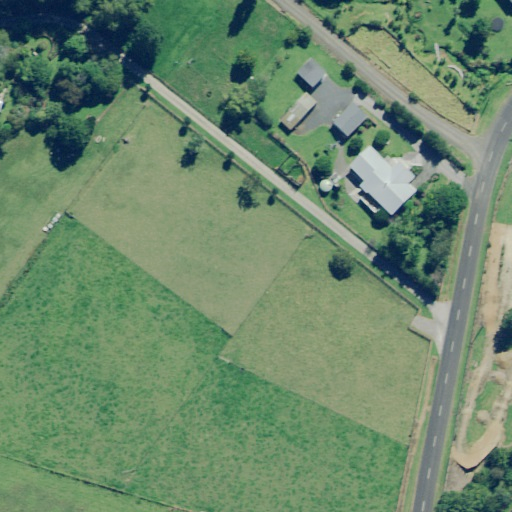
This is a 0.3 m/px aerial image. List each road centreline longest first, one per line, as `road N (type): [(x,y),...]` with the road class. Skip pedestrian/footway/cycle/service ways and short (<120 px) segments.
road 1 (unclassified): [(414,511),(479,158)]
road 2 (residential): [(274,0),(411,116),(479,158)]
